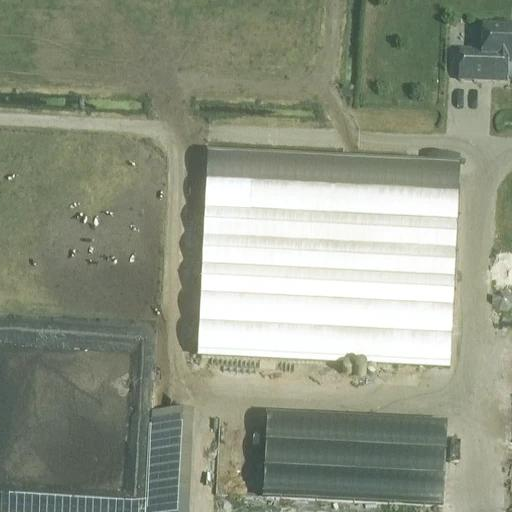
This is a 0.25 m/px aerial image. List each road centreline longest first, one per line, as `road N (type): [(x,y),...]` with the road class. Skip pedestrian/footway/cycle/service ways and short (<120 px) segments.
road 1 (track): [(215,133),(176,123),(182,83),(275,89),(320,75),(334,0)]
road 2 (unknown): [(487,145),(468,253),(475,349)]
road 3 (track): [(177,122),(0,119)]
road 4 (unknown): [(475,349),(481,428),(473,490),(486,511)]
